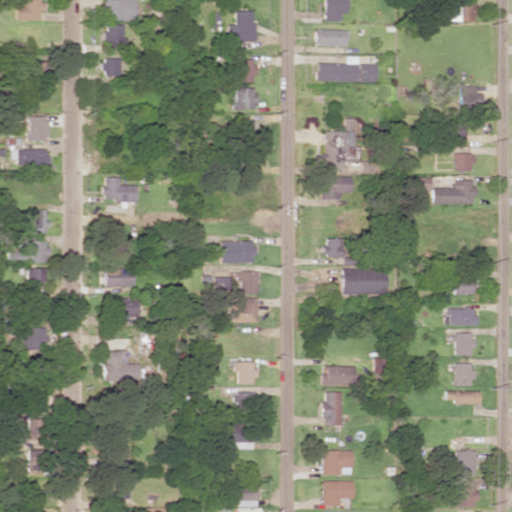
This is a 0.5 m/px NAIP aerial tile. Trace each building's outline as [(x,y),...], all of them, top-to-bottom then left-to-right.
[(38,19),(38,0),(21,0),(21,4),(13,4),(12,19),(38,19)] [(102,0),(102,20),(133,20),(132,0),(102,0)] [(321,0),(321,20),(338,20),(338,12),(344,12),(343,0),(321,0)] [(472,21),(473,0),(449,0),(449,20),(472,21)] [(251,10),(231,10),(231,24),(223,24),(223,41),(251,40),(251,10)] [(121,24),(102,24),(101,47),(120,48),(121,24)] [(311,45),(343,45),(343,29),(312,28),(311,45)] [(342,63),(314,62),(314,80),(372,81),(373,63),(354,63),(355,56),(343,55),(342,63)] [(100,75),(116,75),(116,57),(99,58),(100,75)] [(252,58),(226,58),(225,80),(252,81),(252,58)] [(41,75),(41,62),(19,61),(18,74),(41,75)] [(470,85),(456,85),(456,109),(476,109),(475,93),(470,93),(470,85)] [(233,109),(250,108),(250,99),(252,99),(252,86),(232,87),(233,109)] [(112,107),(110,121),(127,123),(128,109),(112,107)] [(320,131),(320,162),(322,162),(322,169),(341,168),(341,159),(351,159),(351,117),(341,118),(341,130),(320,131)] [(462,142),(463,117),(448,117),(447,142),(462,142)] [(251,133),(250,118),(228,120),(229,134),(251,133)] [(17,148),(17,165),(27,165),(27,170),(43,170),(44,148),(17,148)] [(469,170),(468,152),(450,152),(451,170),(469,170)] [(133,184),(115,184),(115,176),(98,176),(99,200),(133,200),(133,184)] [(348,176),(317,176),(317,199),(338,199),(338,191),(347,191),(348,176)] [(427,191),(427,177),(406,176),(406,190),(427,191)] [(428,187),(428,203),(465,203),(465,197),(470,197),(470,179),(448,180),(448,187),(428,187)] [(25,232),(42,231),(42,208),(25,208),(25,232)] [(338,238),(320,237),(320,255),(337,255),(338,238)] [(43,260),(43,240),(27,240),(27,249),(14,250),(15,261),(43,260)] [(251,262),(250,240),(216,240),(216,262),(251,262)] [(126,259),(126,244),(106,243),(106,259),(126,259)] [(40,267),(24,267),(23,285),(40,285),(40,267)] [(100,286),(129,285),(129,267),(100,268),(100,286)] [(382,293),(381,267),(337,268),(337,294),(382,293)] [(253,270),(234,271),(235,294),(254,293),(253,270)] [(470,293),(469,275),(449,276),(449,293),(470,293)] [(25,318),(42,319),(43,297),(25,296),(25,318)] [(134,317),(133,297),(108,298),(108,318),(134,317)] [(229,321),(253,321),(253,297),(230,297),(229,321)] [(470,324),(470,307),(444,307),(444,324),(470,324)] [(43,327),(18,327),(18,349),(43,349),(43,327)] [(449,354),(468,354),(468,338),(466,338),(466,332),(448,333),(449,354)] [(122,364),(122,350),(101,350),(102,373),(121,373),(121,377),(139,376),(139,363),(122,364)] [(40,372),(38,358),(25,359),(26,374),(40,372)] [(232,383),(251,383),(251,360),(232,360),(232,383)] [(468,385),(468,362),(449,362),(449,384),(468,385)] [(350,365),(322,365),(322,373),(317,373),(317,384),(350,384),(350,365)] [(475,390),(441,390),(441,402),(475,402),(475,390)] [(249,399),(249,391),(230,392),(231,417),(252,416),(251,399),(249,399)] [(337,391),(319,391),(320,424),(338,424),(337,391)] [(34,419),(24,420),(25,434),(34,433),(34,419)] [(218,441),(253,442),(254,422),(219,421),(218,441)] [(122,428),(105,428),(106,463),(122,463),(122,428)] [(25,448),(25,469),(36,469),(35,448),(25,448)] [(347,449),(319,449),(318,473),(347,474),(347,449)] [(470,476),(470,450),(452,449),(452,458),(444,457),(444,475),(470,476)] [(110,479),(108,498),(125,499),(127,480),(110,479)] [(349,497),(349,480),(318,480),(318,505),(336,504),(336,497),(349,497)] [(472,506),(472,483),(447,482),(447,506),(472,506)] [(253,505),(253,483),(225,484),(225,505),(253,505)]
